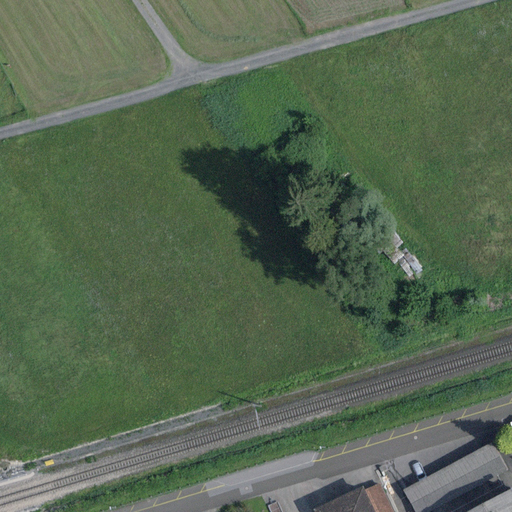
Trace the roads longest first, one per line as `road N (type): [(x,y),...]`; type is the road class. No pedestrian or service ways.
road 1 (track): [(0,132),(464,0)]
road 2 (residential): [(511,411),(169,511)]
